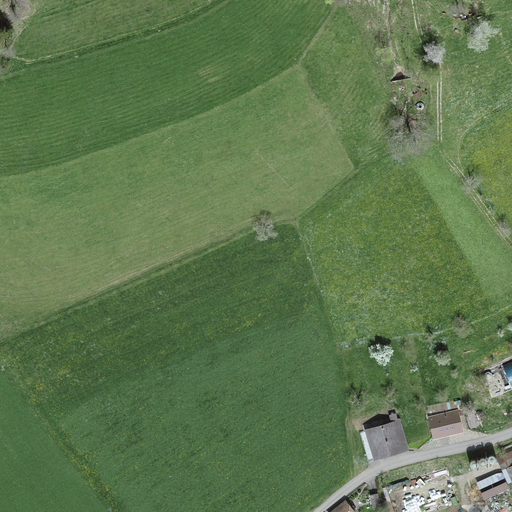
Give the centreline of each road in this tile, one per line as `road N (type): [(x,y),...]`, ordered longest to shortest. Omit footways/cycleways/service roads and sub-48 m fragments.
road 1 (track): [(413,0),(424,133),(511,250)]
road 2 (track): [(218,0),(0,72)]
road 3 (unclassified): [(511,432),(388,464),(320,511)]
